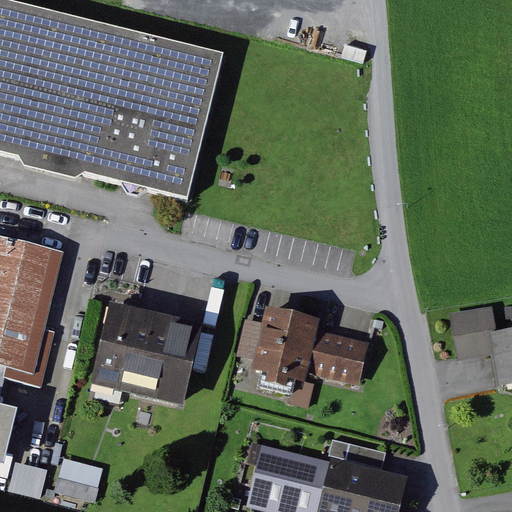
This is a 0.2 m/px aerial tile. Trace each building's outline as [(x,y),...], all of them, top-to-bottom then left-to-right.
[(0,0),(0,158),(201,207),(237,58),(8,3),(8,0),(0,0)] [(43,384),(73,257),(0,239),(0,441),(15,378),(43,384)] [(218,326),(125,305),(106,388),(200,409),(218,326)] [(332,320),(279,308),(263,377),(316,389),(319,379),(366,389),(376,345),(329,334),(332,320)] [(503,309),(456,314),(461,361),(497,357),(501,389),(511,387),(511,331),(505,332),(503,309)] [(410,511),(418,482),(389,475),(395,454),(357,445),(352,467),(259,445),(254,467),(269,470),(260,508),(276,511),(410,511)] [(111,468),(73,459),(65,494),(103,503),(111,468)] [(53,467),(23,461),(16,493),(45,500),(53,467)]
